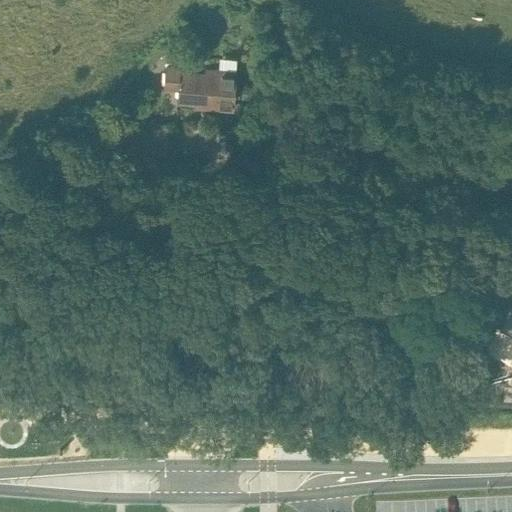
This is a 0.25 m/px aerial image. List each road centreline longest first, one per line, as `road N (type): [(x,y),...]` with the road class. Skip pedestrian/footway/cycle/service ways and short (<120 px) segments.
road 1 (track): [(0,184),(109,170),(217,170),(361,185),(511,223)]
road 2 (residential): [(511,445),(268,431)]
road 3 (primary): [(0,485),(201,501)]
road 4 (primary): [(200,466),(60,469),(0,480)]
road 5 (unclassified): [(200,428),(0,417)]
road 6 (primary): [(327,481),(511,475)]
road 7 (primary): [(327,481),(299,467),(200,466)]
road 8 (primary): [(201,501),(300,496),(327,481)]
